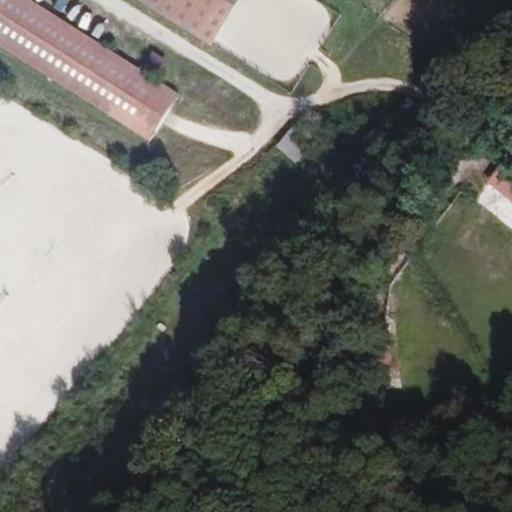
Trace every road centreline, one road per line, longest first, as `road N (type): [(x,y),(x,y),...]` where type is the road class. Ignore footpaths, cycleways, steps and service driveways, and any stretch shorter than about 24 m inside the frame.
road 1 (track): [(96,301),(123,294),(153,262),(159,217),(254,147),(284,109),(366,87),(408,94),(480,164)]
road 2 (track): [(284,109),(99,0)]
